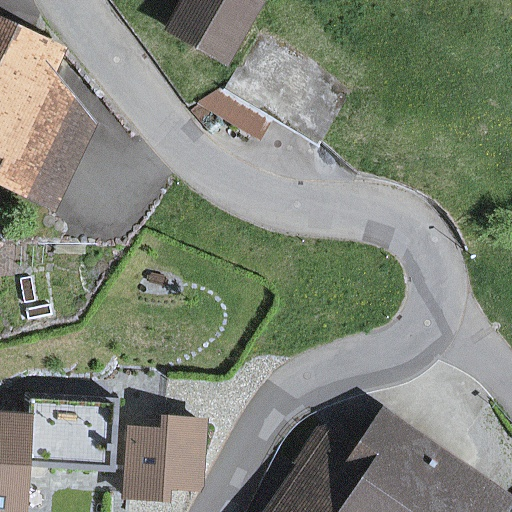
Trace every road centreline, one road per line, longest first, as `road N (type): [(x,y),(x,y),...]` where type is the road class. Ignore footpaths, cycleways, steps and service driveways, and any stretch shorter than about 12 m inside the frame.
road 1 (residential): [(423,317),(437,289),(398,217),(284,195),(230,173),(165,117),(80,0)]
road 2 (residential): [(214,511),(275,392),(318,362),(397,339),(423,317)]
